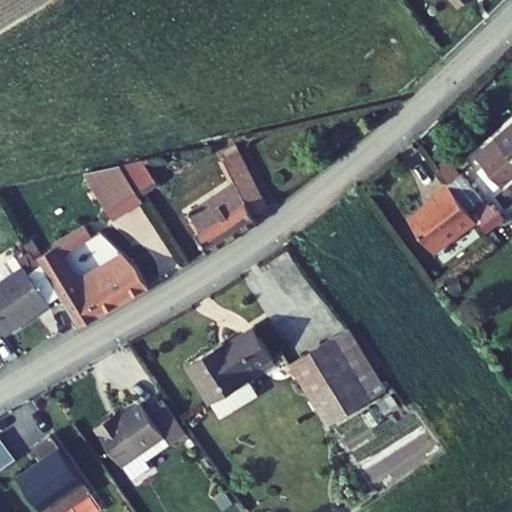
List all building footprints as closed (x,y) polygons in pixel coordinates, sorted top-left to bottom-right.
[(511,98),(462,143),(488,172),(511,150),(511,98)] [(258,194),(222,140),(209,149),(227,176),(182,203),(203,237),(248,209),(244,203),(258,194)] [(129,157),(105,163),(128,194),(147,179),(129,157)] [(105,163),(67,172),(100,215),(128,194),(105,163)] [(449,166),(436,176),(463,214),(470,225),(489,212),(480,198),(475,201),(449,166)] [(463,214),(436,176),(416,190),(421,195),(413,201),(412,199),(396,210),(421,244),(463,214)] [(48,289),(69,319),(139,277),(125,259),(108,244),(65,271),(50,249),(78,229),(71,219),(46,235),(48,237),(22,254),(48,289)] [(22,254),(14,243),(2,252),(0,249),(0,320),(48,289),(22,254)] [(333,313),(279,349),(312,398),(367,361),(333,313)] [(176,357),(202,394),(238,370),(233,363),(259,344),(239,317),(213,335),(196,347),(194,343),(176,357)] [(210,332),(194,343),(196,347),(213,335),(210,332)] [(170,419),(148,387),(131,399),(126,390),(102,406),(96,411),(92,405),(79,414),(105,451),(148,422),(153,430),(170,419)] [(102,406),(98,401),(92,405),(96,411),(102,406)] [(176,429),(170,419),(153,430),(160,440),(176,429)]
